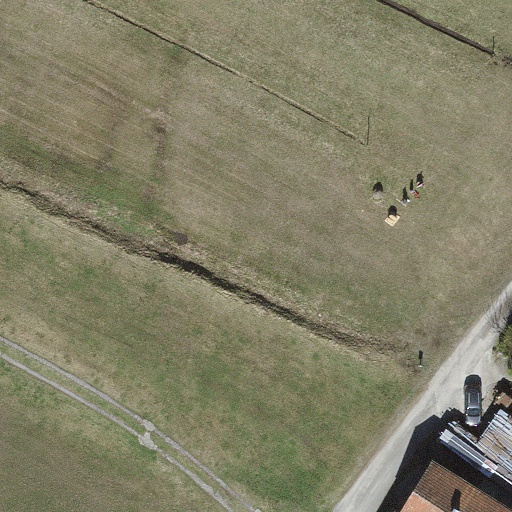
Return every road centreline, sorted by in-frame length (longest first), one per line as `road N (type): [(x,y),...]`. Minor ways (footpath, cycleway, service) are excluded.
road 1 (track): [(0,351),(113,412),(236,511)]
road 2 (residential): [(367,511),(511,328)]
